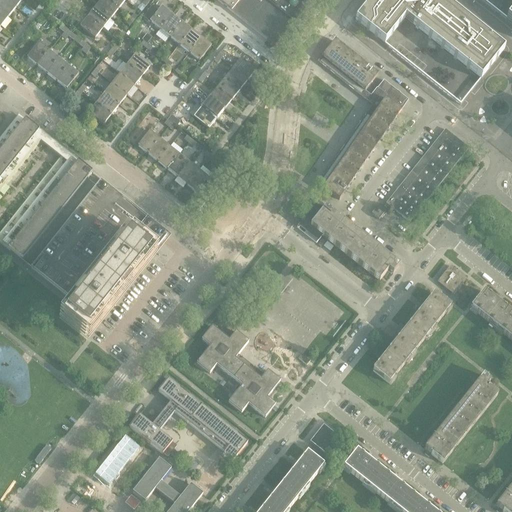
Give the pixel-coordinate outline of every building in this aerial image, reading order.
[(16,8),(6,0),(0,0),(0,11),(8,18),(16,8)] [(22,0),(6,0),(16,8),(22,0)] [(106,0),(102,0),(96,8),(111,20),(119,10),(106,0)] [(126,0),(106,0),(119,10),(126,0)] [(264,0),(216,0),(275,47),(294,23),(264,0)] [(264,0),(294,23),(295,24),(313,0),(264,0)] [(466,20),(440,0),(418,0),(415,5),(408,0),(372,0),(355,21),(384,45),(405,19),(481,80),(504,51),(466,20)] [(96,8),(88,18),(103,29),(111,20),(96,8)] [(144,17),(150,23),(160,31),(172,16),(162,8),(158,13),(151,8),(144,17)] [(8,18),(0,11),(0,27),(1,28),(8,18)] [(182,23),(172,16),(160,31),(170,38),(182,23)] [(95,39),(103,29),(88,18),(80,28),(95,39)] [(191,31),(182,23),(170,38),(180,46),(191,31)] [(118,41),(123,35),(117,31),(113,37),(115,39),(118,41)] [(201,39),(191,31),(180,46),(189,54),(201,39)] [(211,47),(201,39),(189,54),(199,62),(211,47)] [(335,42),(329,50),(322,58),(331,65),(343,49),(337,44),(335,42)] [(39,44),(27,59),(37,67),(49,52),(39,44)] [(343,49),(331,65),(339,71),(352,56),(343,49)] [(49,52),(37,67),(47,74),(59,60),(49,52)] [(136,55),(128,65),(143,77),(151,67),(136,55)] [(352,56),(339,71),(348,78),(360,62),(352,56)] [(241,59),(233,69),(248,81),(256,71),(241,59)] [(59,60),(47,74),(57,82),(68,67),(59,60)] [(360,62),(348,78),(356,85),(369,69),(360,62)] [(143,77),(128,65),(120,75),(135,87),(143,77)] [(68,67),(57,82),(67,90),(78,75),(68,67)] [(248,81),(233,69),(225,79),(240,91),(248,81)] [(369,69),(356,85),(365,92),(377,76),(369,69)] [(135,87),(120,75),(112,85),(127,96),(135,87)] [(240,91),(225,79),(217,89),(232,101),(240,91)] [(381,105),(372,118),(389,130),(409,101),(384,81),(371,97),(381,105)] [(127,96),(112,85),(104,94),(119,106),(127,96)] [(232,101),(217,89),(210,99),(224,110),(232,101)] [(119,106),(104,94),(97,104),(111,116),(119,106)] [(224,110),(210,99),(202,108),(217,120),(224,110)] [(111,116),(97,104),(89,114),(103,126),(111,116)] [(217,120),(202,108),(194,118),(209,130),(217,120)] [(0,193),(46,136),(22,118),(17,124),(20,127),(4,147),(1,145),(0,145),(0,193)] [(372,118),(366,127),(383,138),(389,130),(372,118)] [(366,127),(360,136),(376,147),(383,138),(366,127)] [(445,130),(439,139),(450,148),(457,140),(445,130)] [(138,147),(148,155),(159,140),(149,132),(138,147)] [(357,140),(354,145),(370,156),(376,147),(360,136),(357,140)] [(439,139),(432,147),(456,165),(462,157),(450,148),(439,139)] [(159,140),(148,155),(157,163),(169,148),(159,140)] [(469,149),(457,140),(450,148),(462,157),(469,149)] [(354,145),(348,154),(364,165),(370,156),(354,145)] [(432,147),(426,155),(449,173),(456,165),(432,147)] [(169,148),(157,163),(167,170),(179,156),(169,148)] [(22,261),(88,179),(92,174),(66,153),(0,234),(0,243),(10,251),(22,261)] [(348,154),(341,163),(358,174),(364,165),(348,154)] [(426,155),(419,163),(443,182),(449,173),(426,155)] [(179,156),(167,170),(177,178),(189,163),(179,156)] [(189,163),(177,178),(187,186),(198,171),(189,163)] [(341,163),(335,171),(352,183),(358,174),(341,163)] [(419,163),(413,171),(436,190),(443,182),(419,163)] [(198,171),(187,186),(197,194),(208,179),(198,171)] [(352,183),(335,171),(329,181),(346,192),(352,183)] [(413,171),(406,179),(430,198),(436,190),(413,171)] [(406,179),(401,185),(400,187),(424,206),(430,198),(406,179)] [(157,247),(161,243),(164,239),(168,234),(101,180),(31,268),(76,304),(65,317),(87,335),(98,322),(157,247)] [(346,192),(329,181),(323,190),(339,201),(346,192)] [(386,205),(410,223),(424,206),(400,187),(386,205)] [(392,265),(330,216),(332,214),(325,209),(321,205),(315,212),(313,210),(303,223),(300,221),(295,227),(317,244),(322,236),(379,282),(388,271),(393,274),(399,267),(394,263),(392,265)] [(379,205),(378,206),(371,215),(379,221),(386,211),(379,205)] [(452,269),(440,283),(449,290),(448,291),(452,294),(455,290),(463,297),(468,291),(460,284),(463,280),(455,273),(456,272),(452,269)] [(484,293),(471,309),(496,330),(510,313),(484,293)] [(434,295),(414,320),(430,334),(451,308),(434,295)] [(511,315),(510,313),(496,330),(511,342),(511,315)] [(414,320),(393,346),(410,359),(430,334),(414,320)] [(229,341),(212,328),(202,341),(210,347),(196,364),(210,375),(216,366),(242,387),(228,403),(241,414),(248,405),(265,419),(275,406),(267,399),(281,382),(267,372),(264,376),(254,368),(238,356),(249,343),(242,337),(236,333),(229,341)] [(393,346),(382,361),(373,372),(389,385),(410,359),(393,346)] [(433,444),(431,443),(430,442),(425,449),(424,450),(427,452),(425,455),(429,458),(431,455),(443,465),(444,463),(498,395),(487,387),(491,382),(483,376),(479,381),(481,383),(433,444)] [(139,416),(129,429),(162,455),(163,455),(166,451),(172,443),(159,432),(174,413),(224,453),(219,459),(220,460),(221,458),(225,461),(224,463),(229,467),(248,444),(168,380),(158,392),(171,403),(153,427),(139,416)] [(325,429),(313,442),(322,450),(321,451),(325,453),(328,450),(336,457),(341,450),(333,444),(336,439),(330,434),(331,432),(330,430),(328,432),(325,429)] [(126,437),(96,475),(110,486),(140,449),(126,437)] [(173,443),(166,452),(170,455),(174,451),(177,447),(173,443)] [(174,451),(170,455),(179,462),(182,457),(174,451)] [(357,452),(343,469),(369,489),(383,473),(357,452)] [(307,454),(287,480),(303,493),(324,467),(307,454)] [(180,499),(175,495),(161,483),(171,470),(159,460),(133,493),(145,503),(155,490),(175,506),(169,511),(189,511),(203,495),(191,486),(180,499)] [(408,493),(383,473),(369,489),(395,509),(408,493)] [(287,480),(266,505),(274,511),(287,511),(303,493),(287,480)] [(92,495),(97,489),(94,487),(89,493),(92,495)] [(511,511),(511,491),(504,501),(502,500),(502,499),(497,506),(496,507),(499,509),(496,511),(511,511)] [(432,511),(408,493),(395,509),(397,511),(432,511)]
